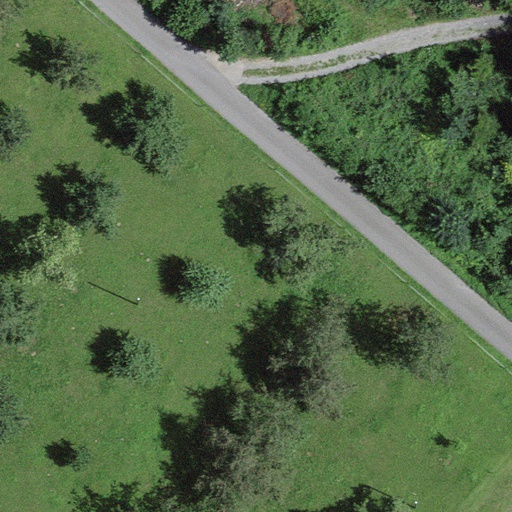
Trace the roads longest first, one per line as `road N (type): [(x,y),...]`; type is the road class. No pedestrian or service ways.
road 1 (unclassified): [(87,0),(511,355)]
road 2 (track): [(511,28),(188,84)]
